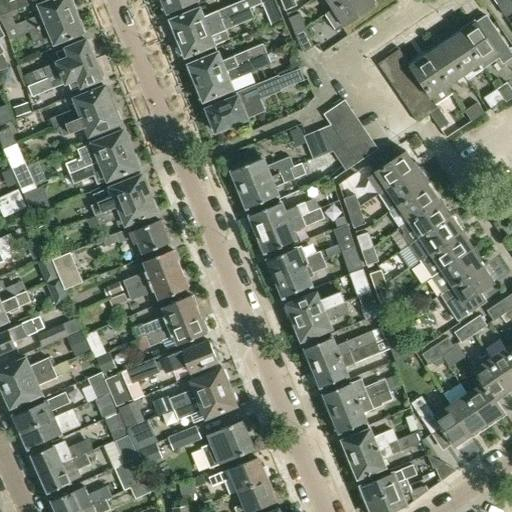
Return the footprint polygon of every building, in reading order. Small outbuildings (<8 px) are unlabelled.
[(10,41),(30,32),(76,13),(73,6),(74,4),(72,0),(51,0),(39,5),(43,14),(25,22),(17,25),(10,13),(0,17),(0,18),(6,30),(10,41)] [(35,3),(42,0),(18,0),(5,5),(3,0),(0,0),(0,17),(10,13),(35,3)] [(162,0),(163,1),(160,2),(164,13),(168,12),(168,13),(197,1),(196,0),(162,0)] [(171,22),(168,23),(172,33),(175,32),(178,39),(251,8),(264,3),(262,0),(245,0),(227,7),(211,14),(207,5),(200,8),(181,15),(170,20),(171,22)] [(274,0),(271,0),(263,4),(269,16),(279,11),(274,0)] [(296,6),(293,0),(281,0),(285,10),(296,6)] [(326,0),(333,10),(347,0),(326,0)] [(371,0),(347,0),(333,10),(326,14),(337,31),(375,5),(371,0)] [(511,4),(509,0),(506,0),(499,5),(506,17),(511,13),(511,4)] [(185,57),(196,53),(215,45),(227,40),(223,31),(255,18),(251,8),(178,39),(180,46),(178,47),(182,56),(184,55),(185,57)] [(54,45),(72,37),(84,33),(83,30),(84,29),(81,21),(79,20),(76,13),(30,32),(35,43),(51,36),(54,45)] [(294,32),(306,27),(299,13),(288,18),(294,32)] [(459,33),(483,69),(485,71),(500,60),(504,66),(511,60),(511,53),(488,19),(478,26),(475,22),(459,33)] [(0,69),(6,67),(8,66),(6,58),(3,53),(5,52),(0,43),(0,37),(4,35),(0,27),(0,69)] [(314,46),(306,27),(294,32),(303,53),(314,46)] [(483,69),(459,33),(443,44),(464,76),(467,80),(483,69)] [(23,76),(27,87),(48,79),(95,59),(92,52),(93,51),(90,42),(88,43),(87,40),(56,52),(60,62),(23,76)] [(218,52),(199,60),(188,65),(189,67),(187,68),(191,77),(193,76),(196,84),(267,54),(263,44),(222,61),(218,52)] [(464,76),(443,44),(427,55),(448,86),(464,76)] [(385,74),(406,60),(399,50),(378,64),(385,74)] [(203,100),(203,102),(233,89),(229,80),(276,61),(272,51),(267,54),(196,84),(199,90),(196,91),(200,101),(203,100)] [(300,68),(302,67),(297,54),(291,57),(289,61),(293,71),(300,68)] [(432,99),(411,112),(418,122),(430,114),(440,129),(448,123),(436,104),(452,93),(448,86),(427,55),(410,66),(412,69),(419,79),(425,89),(432,99)] [(97,67),(95,59),(48,79),(27,87),(31,98),(69,83),(72,91),(91,83),(102,79),(101,76),(103,75),(99,66),(97,67)] [(392,83),(412,69),(410,66),(406,60),(385,74),(392,83)] [(218,105),(207,109),(210,117),(207,118),(214,133),(216,132),(227,128),(247,119),(247,118),(242,107),(260,99),(305,80),(300,68),(293,71),(289,72),(275,77),(273,78),(272,77),(255,84),(252,86),(236,93),(237,96),(218,105)] [(392,83),(398,93),(419,79),(412,69),(392,83)] [(405,103),(425,89),(419,79),(398,93),(405,103)] [(511,91),(505,83),(497,88),(506,102),(511,98),(511,91)] [(113,105),(111,100),(110,99),(112,97),(108,89),(106,89),(105,87),(75,99),(79,108),(51,119),(55,129),(60,127),(113,105)] [(491,109),(504,100),(497,88),(484,97),(491,109)] [(425,89),(405,103),(411,112),(432,99),(425,89)] [(324,113),(331,124),(352,110),(345,99),(324,113)] [(464,111),(472,122),(484,113),(476,102),(464,111)] [(116,111),(115,109),(113,105),(60,127),(64,137),(86,127),(90,136),(109,128),(121,123),(120,121),(121,120),(118,111),(116,111)] [(358,119),(352,110),(331,124),(332,125),(337,133),(358,119)] [(358,119),(337,133),(344,143),(365,129),(358,119)] [(357,162),(351,153),(344,143),(337,133),(332,125),(319,130),(333,150),(343,165),(346,169),(357,162)] [(0,140),(4,150),(17,145),(9,127),(0,131),(0,140)] [(365,129),(344,143),(351,153),(372,139),(365,129)] [(333,150),(319,130),(305,136),(313,158),(333,150)] [(66,164),(70,174),(78,171),(131,149),(129,143),(130,142),(127,133),(124,133),(124,131),(79,149),(83,158),(66,164)] [(372,139),(351,153),(357,162),(378,147),(372,139)] [(26,166),(17,145),(4,150),(13,172),(26,166)] [(136,156),(134,156),(131,149),(78,171),(70,174),(74,184),(94,176),(97,185),(139,168),(138,166),(139,164),(136,156)] [(375,171),(368,175),(380,193),(387,188),(418,167),(407,150),(393,159),(388,151),(370,164),(375,171)] [(237,190),(237,191),(294,166),(290,157),(267,166),(262,155),(241,163),(230,167),(232,171),(231,171),(232,173),(230,174),(234,184),(236,183),(239,189),(237,190)] [(294,166),(237,191),(239,190),(242,197),(240,197),(244,207),(246,206),(247,208),(258,204),(278,195),(275,186),(307,173),(302,163),(294,166)] [(26,166),(13,172),(23,194),(36,188),(26,166)] [(387,188),(380,193),(391,210),(398,204),(429,184),(418,167),(387,188)] [(96,216),(149,194),(148,190),(147,187),(148,186),(145,178),(143,178),(142,175),(131,180),(111,188),(94,195),(97,204),(92,206),(96,216)] [(391,210),(390,210),(394,216),(397,214),(404,224),(409,221),(440,200),(429,184),(398,204),(391,210)] [(18,190),(2,197),(10,215),(14,213),(26,208),(18,190)] [(149,194),(96,216),(100,225),(122,216),(126,226),(146,217),(157,212),(156,210),(157,209),(154,200),(152,200),(151,198),(149,194)] [(349,212),(360,208),(356,194),(344,198),(349,212)] [(47,198),(28,205),(32,215),(51,207),(47,198)] [(407,229),(404,232),(411,243),(419,237),(451,216),(440,200),(409,221),(404,224),(407,229)] [(281,203),(261,211),(250,216),(251,218),(248,219),(253,228),(255,228),(257,234),(308,213),(304,203),(285,211),(281,203)] [(320,208),(308,213),(257,234),(260,241),(258,242),(262,252),(264,251),(265,253),(276,248),(296,240),(292,231),(325,218),(320,208)] [(366,223),(360,208),(349,212),(354,226),(366,223)] [(344,216),(334,219),(337,227),(347,223),(344,216)] [(401,250),(399,252),(410,268),(421,261),(462,233),(451,216),(419,237),(411,243),(401,250)] [(144,253),(158,247),(169,243),(160,220),(146,225),(131,232),(129,229),(103,239),(106,247),(120,241),(120,243),(133,237),(135,243),(139,241),(144,253)] [(350,230),(336,235),(342,251),(355,246),(350,230)] [(46,237),(50,247),(64,241),(60,231),(46,237)] [(362,250),(374,246),(369,231),(357,235),(362,250)] [(473,249),(462,233),(421,261),(432,277),(441,270),(473,249)] [(0,250),(15,244),(10,234),(0,238),(0,250)] [(0,262),(19,253),(15,244),(0,250),(0,262)] [(307,257),(305,253),(302,246),(268,260),(269,263),(267,264),(271,273),(273,272),(276,279),(323,259),(320,252),(307,257)] [(342,251),(341,251),(346,266),(359,261),(355,246),(342,251)] [(379,261),(374,246),(362,250),(367,265),(379,261)] [(452,286),(484,266),(473,249),(441,270),(432,277),(442,293),(452,286)] [(123,281),(127,291),(180,269),(177,261),(179,260),(175,251),(173,252),(172,250),(144,262),(147,271),(123,281)] [(60,278),(65,289),(81,283),(69,253),(52,260),(60,278)] [(323,259),(276,279),(278,286),(276,287),(280,295),(282,294),(283,297),(311,286),(308,278),(314,276),(312,271),(326,266),(323,259)] [(484,266),(452,286),(442,293),(440,294),(458,321),(487,301),(480,291),(495,282),(484,266)] [(180,269),(127,291),(131,301),(156,291),(159,300),(188,288),(187,287),(189,286),(185,276),(183,277),(180,269)] [(361,269),(350,273),(359,297),(371,292),(361,269)] [(375,288),(387,284),(382,269),(370,273),(375,288)] [(69,299),(65,289),(60,278),(47,284),(56,305),(69,299)] [(0,302),(19,294),(15,284),(5,288),(2,280),(0,281),(0,302)] [(124,291),(120,282),(108,287),(108,288),(105,289),(108,297),(124,291)] [(392,298),(387,284),(375,288),(380,302),(392,298)] [(26,292),(19,294),(0,302),(0,325),(9,321),(5,313),(9,311),(12,313),(17,311),(17,308),(30,302),(26,292)] [(286,305),(292,318),(294,317),(296,322),(343,302),(339,292),(319,300),(316,292),(286,305)] [(128,301),(124,293),(110,300),(113,308),(128,301)] [(511,293),(501,301),(507,311),(511,307),(511,293)] [(145,337),(199,315),(195,306),(197,306),(193,296),(192,297),(191,296),(162,308),(166,317),(143,326),(142,324),(133,328),(138,339),(145,336),(145,337)] [(501,301),(487,310),(494,320),(501,315),(507,311),(501,301)] [(301,342),(312,337),(331,329),(328,322),(348,313),(343,302),(296,322),(298,327),(296,328),(297,331),(295,332),(298,340),(300,339),(301,342)] [(379,315),(375,302),(361,307),(366,320),(379,315)] [(388,325),(400,321),(395,307),(383,311),(388,325)] [(480,314),(468,323),(474,333),(487,324),(480,314)] [(199,315),(145,337),(149,347),(164,341),(168,350),(195,338),(207,334),(206,332),(208,331),(204,322),(202,323),(199,315)] [(40,316),(0,333),(0,355),(17,348),(14,341),(45,327),(40,316)] [(405,336),(400,321),(388,325),(393,340),(405,336)] [(461,342),(474,333),(468,323),(455,332),(461,342)] [(43,347),(67,336),(62,325),(38,336),(43,347)] [(96,358),(107,353),(96,330),(86,335),(96,358)] [(332,337),(316,344),(305,349),(306,351),(303,352),(307,360),(310,361),(312,368),(377,341),(372,330),(335,345),(332,337)] [(447,336),(435,345),(442,355),(454,346),(447,336)] [(386,337),(377,341),(312,368),(315,375),(314,378),(317,386),(319,385),(321,387),(348,376),(343,366),(390,346),(386,337)] [(210,341),(162,360),(165,368),(167,373),(175,369),(179,378),(207,366),(218,361),(218,360),(219,359),(215,350),(214,350),(210,341)] [(435,345),(426,351),(433,361),(441,355),(442,355),(435,345)] [(511,354),(507,347),(491,358),(511,389),(511,354)] [(96,358),(103,372),(105,378),(119,372),(111,352),(107,353),(96,358)] [(474,369),(478,375),(482,381),(496,401),(511,390),(511,389),(491,358),(488,353),(480,359),(482,363),(474,369)] [(441,355),(433,361),(437,367),(445,362),(441,355)] [(0,383),(0,384),(3,389),(53,368),(49,358),(30,366),(26,358),(0,369),(0,383)] [(165,368),(162,360),(156,363),(155,360),(126,372),(131,384),(160,372),(159,371),(165,368)] [(53,368),(3,389),(6,396),(4,399),(7,406),(10,406),(11,408),(42,394),(38,386),(58,377),(57,377),(72,370),(69,361),(53,368)] [(174,409),(229,387),(226,380),(228,380),(224,370),(222,371),(221,369),(210,373),(191,381),(194,389),(170,399),(174,409)] [(105,378),(103,372),(88,378),(91,385),(97,400),(111,393),(105,379),(105,378)] [(105,379),(111,393),(116,406),(117,407),(134,400),(122,372),(105,379)] [(475,386),(467,391),(488,423),(489,425),(495,422),(493,420),(504,413),(496,401),(482,381),(478,375),(471,380),(475,386)] [(328,407),(331,414),(389,388),(385,378),(364,387),(361,379),(323,395),(324,397),(322,398),(325,406),(328,407)] [(194,423),(206,418),(236,406),(235,404),(237,403),(233,393),(231,394),(229,387),(174,409),(179,419),(191,414),(194,423)] [(389,388),(331,414),(334,421),(333,424),(336,432),(338,430),(339,433),(366,421),(362,413),(382,404),(381,403),(394,398),(389,388)] [(477,431),(488,423),(467,391),(450,402),(473,436),(478,432),(477,431)] [(21,429),(22,431),(54,417),(51,410),(70,402),(66,392),(14,415),(16,420),(14,422),(17,428),(21,429)] [(97,400),(96,400),(101,412),(116,406),(111,393),(97,400)] [(457,447),(473,436),(450,402),(434,413),(422,396),(411,403),(431,434),(442,427),(455,446),(456,445),(457,447)] [(126,429),(145,421),(140,409),(144,408),(141,399),(117,408),(119,412),(126,429)] [(54,417),(22,431),(23,435),(21,438),(24,444),(27,444),(29,448),(80,425),(73,409),(54,417)] [(119,412),(105,419),(116,441),(129,435),(126,429),(119,412)] [(414,415),(406,418),(411,431),(419,428),(414,415)] [(126,429),(129,435),(137,450),(157,443),(148,420),(145,421),(126,429)] [(242,421),(231,425),(207,435),(211,444),(201,448),(211,469),(243,455),(254,450),(242,421)] [(170,438),(173,447),(198,437),(194,428),(170,438)] [(369,429),(353,436),(342,440),(343,443),(341,444),(344,452),(347,453),(350,459),(396,439),(391,429),(372,437),(369,429)] [(396,439),(350,459),(352,464),(353,466),(351,469),(354,477),(357,476),(358,479),(368,475),(386,467),(381,457),(419,442),(415,431),(396,439)] [(129,435),(116,441),(126,463),(140,457),(137,450),(129,435)] [(40,474),(86,454),(93,451),(89,440),(69,449),(65,441),(32,456),(33,458),(30,459),(35,469),(38,468),(40,474)] [(90,464),(86,454),(40,474),(43,480),(40,481),(45,491),(47,490),(48,492),(82,477),(79,469),(90,464)] [(446,464),(428,455),(434,469),(436,468),(446,464)] [(234,478),(239,491),(268,479),(263,467),(262,468),(257,458),(209,477),(213,487),(234,478)] [(413,464),(372,482),(361,486),(362,490),(361,493),(363,499),(366,500),(368,503),(399,489),(410,485),(407,478),(417,473),(413,464)] [(457,470),(446,464),(436,468),(442,481),(457,470)] [(127,477),(121,480),(125,490),(132,488),(150,480),(145,469),(131,475),(127,477)] [(273,491),(268,479),(239,491),(244,504),(235,508),(236,511),(250,511),(276,502),(271,491),(273,491)] [(150,480),(132,488),(136,499),(155,491),(150,480)] [(197,493),(188,480),(180,482),(182,494),(197,493)] [(410,485),(399,489),(368,503),(369,506),(367,508),(368,511),(392,511),(407,506),(428,491),(425,485),(412,491),(410,485)] [(77,511),(106,499),(112,496),(108,486),(89,494),(85,486),(52,501),(53,503),(51,505),(54,511),(77,511)] [(103,511),(110,509),(106,499),(77,511),(103,511)]
